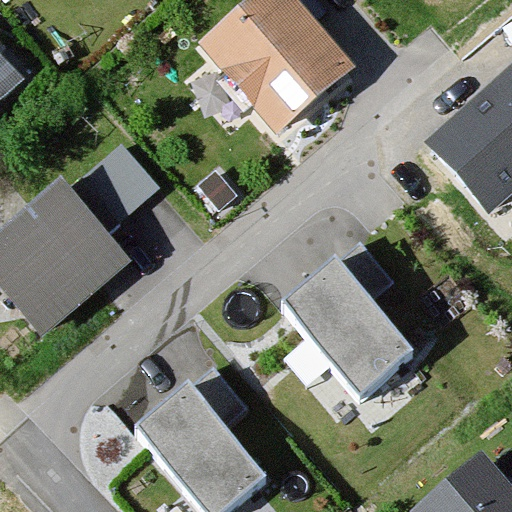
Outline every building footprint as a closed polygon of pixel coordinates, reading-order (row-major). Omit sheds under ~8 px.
[(273,0),(251,0),(187,56),(268,148),(345,81),(273,0)] [(0,103),(14,89),(0,74),(0,103)] [(511,79),(432,151),(487,213),(511,191),(511,79)] [(44,190),(0,230),(0,314),(33,350),(119,271),(44,190)] [(275,312),(357,408),(415,359),(334,263),(275,312)] [(232,511),(266,483),(189,395),(137,440),(200,511),(232,511)] [(511,511),(511,501),(481,464),(422,511),(511,511)]
